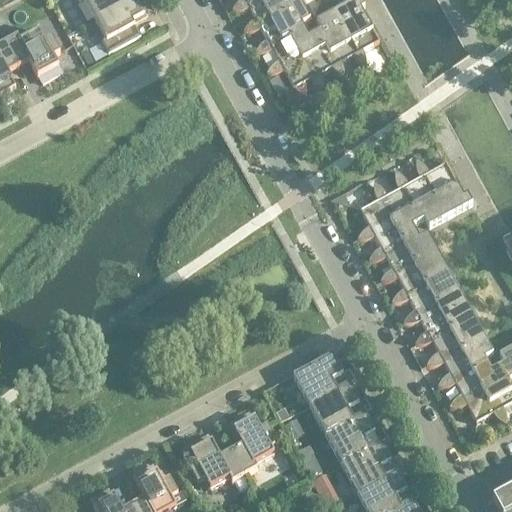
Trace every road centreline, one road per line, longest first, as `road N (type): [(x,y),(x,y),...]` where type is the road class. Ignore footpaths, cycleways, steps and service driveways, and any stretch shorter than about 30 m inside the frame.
road 1 (residential): [(19,511),(363,320)]
road 2 (residential): [(363,320),(208,38)]
road 3 (residential): [(0,151),(208,38)]
road 4 (residential): [(469,492),(363,320)]
